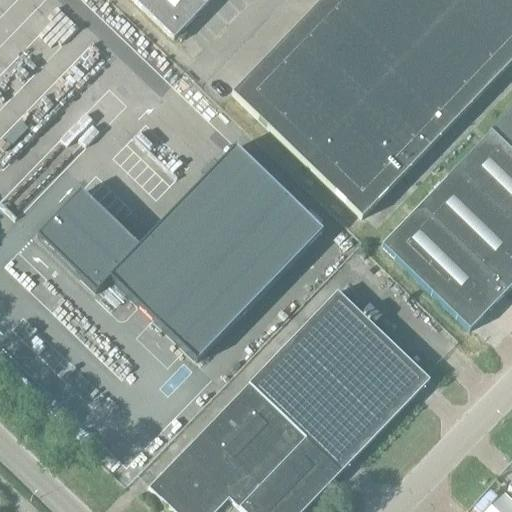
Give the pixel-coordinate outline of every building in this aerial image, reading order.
[(128,0),(173,43),(176,40),(180,43),(187,36),(183,33),(214,0),(128,0)] [(511,66),(511,0),(325,0),(230,100),(361,225),(511,66)] [(98,71),(107,62),(91,48),(83,57),(98,71)] [(44,95),(58,111),(89,82),(74,67),(44,95)] [(511,112),(415,213),(381,248),(469,333),(511,287),(511,112)] [(79,194),(36,239),(95,295),(108,281),(196,365),(320,235),(232,151),(138,250),(79,194)] [(336,295),(148,491),(169,511),(217,511),(228,501),(239,511),(304,511),(428,383),(424,379),(371,328),(380,319),(368,308),(359,317),(336,295)] [(511,511),(511,504),(504,497),(490,511),(511,511)]
